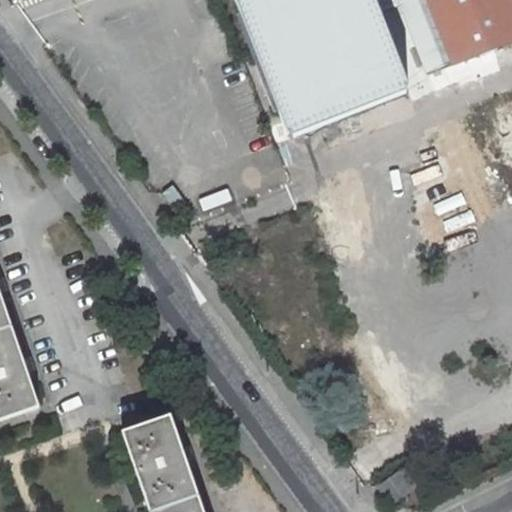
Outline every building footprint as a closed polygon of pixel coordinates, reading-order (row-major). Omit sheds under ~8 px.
[(511,0),(235,0),(287,134),(292,132),(294,137),(322,126),(405,93),(403,89),(408,87),(379,12),(401,3),(429,75),(453,65),(459,80),(507,62),(501,47),(511,42),(511,0)] [(322,126),(330,146),(413,114),(405,93),(322,126)] [(186,203),(173,186),(163,193),(176,210),(186,203)] [(0,420),(39,407),(0,292),(0,420)] [(332,431),(335,429),(346,445),(355,439),(336,414),(325,422),(332,431)] [(204,511),(171,415),(122,432),(150,511),(204,511)] [(404,468),(377,487),(391,507),(418,487),(404,468)]
